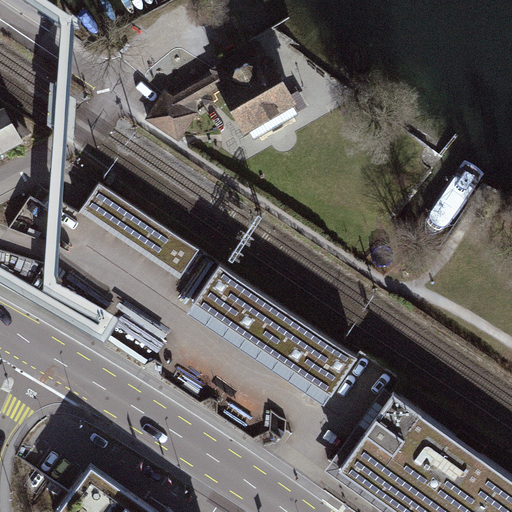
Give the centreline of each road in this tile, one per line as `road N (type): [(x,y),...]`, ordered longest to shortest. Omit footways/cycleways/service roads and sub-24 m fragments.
road 1 (primary): [(26,343),(289,511)]
road 2 (residential): [(0,10),(99,77),(114,98),(64,147),(0,183)]
